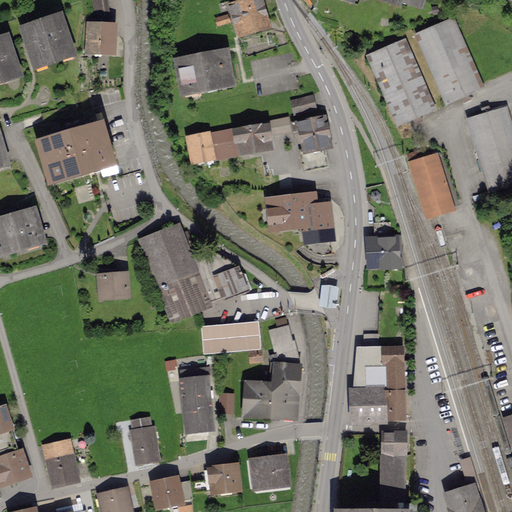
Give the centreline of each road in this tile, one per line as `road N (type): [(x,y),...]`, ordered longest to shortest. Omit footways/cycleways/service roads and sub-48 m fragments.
road 1 (residential): [(49,497),(259,439),(332,431)]
road 2 (secondary): [(282,0),(327,88),(347,155),(352,272)]
road 3 (residential): [(511,329),(444,120)]
road 4 (residential): [(120,0),(135,128),(167,211)]
road 5 (residential): [(438,511),(432,428),(332,431)]
road 6 (residential): [(167,211),(117,242),(0,280)]
road 7 (residential): [(49,497),(0,322)]
road 8 (residential): [(167,211),(290,301),(313,301)]
